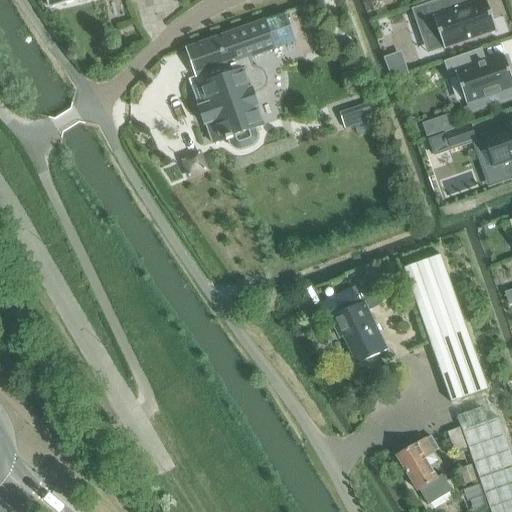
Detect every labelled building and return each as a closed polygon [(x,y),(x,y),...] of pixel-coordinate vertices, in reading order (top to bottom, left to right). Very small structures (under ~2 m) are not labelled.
[(46,0),(49,8),(83,0),(46,0)] [(496,32),(486,0),(470,6),(467,0),(443,0),(413,11),(422,37),(437,31),(444,50),(496,32)] [(196,78),(201,90),(206,105),(198,108),(200,111),(203,110),(207,122),(204,123),(205,126),(206,126),(213,144),(226,140),(226,142),(229,141),(230,146),(233,149),(237,151),(241,151),(253,147),(256,144),(258,140),(258,136),(256,129),(264,126),(253,94),(261,91),(264,88),(266,84),(266,80),(264,74),(261,71),(257,69),(253,69),(249,59),(296,42),(285,14),(186,49),(196,78)] [(455,75),(466,105),(499,93),(502,101),(511,97),(511,79),(504,56),(478,65),(474,52),(444,63),(448,77),(455,75)] [(372,104),(340,115),(345,130),(377,119),(372,104)] [(450,115),(423,125),(427,137),(454,128),(450,115)] [(451,149),(475,141),(470,125),(445,134),(451,149)] [(483,137),(494,168),(511,162),(511,126),(501,130),(501,131),(483,137)] [(445,134),(429,140),(434,155),(451,149),(445,134)] [(441,256),(403,269),(451,404),(488,391),(441,256)] [(386,350),(367,310),(380,304),(369,281),(350,290),(358,305),(328,319),(334,331),(338,329),(355,365),(386,350)] [(436,479),(424,459),(433,454),(433,453),(438,450),(431,437),(425,440),(396,457),(417,492),(418,491),(428,506),(452,492),(442,475),(436,479)] [(472,465),(459,469),(464,485),(477,481),(472,465)]
